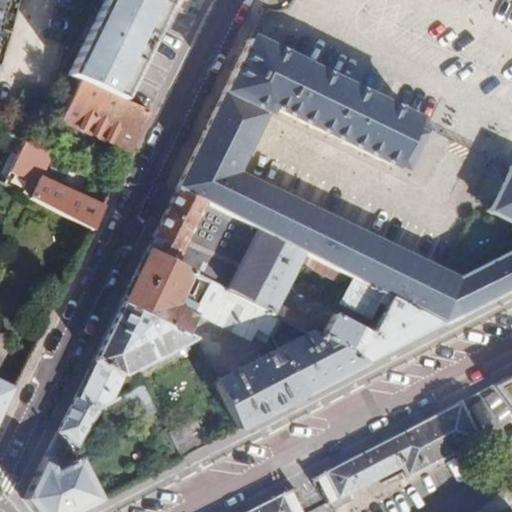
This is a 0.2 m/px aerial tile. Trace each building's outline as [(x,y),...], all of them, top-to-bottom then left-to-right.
[(0,0),(0,56),(10,26),(13,10),(15,0),(0,0)] [(107,0),(71,79),(81,84),(121,104),(170,0),(107,0)] [(269,110),(396,172),(419,125),(250,42),(177,190),(276,241),(306,257),(326,267),(442,327),(511,290),(511,170),(508,169),(486,217),(511,229),(511,254),(454,285),(236,177),(269,110)] [(130,155),(148,117),(121,104),(81,84),(64,124),(130,155)] [(50,158),(22,143),(7,176),(27,186),(23,195),(92,232),(104,207),(42,177),(50,158)] [(177,190),(147,253),(189,274),(209,285),(245,304),(276,241),(177,190)] [(276,241),(245,304),(274,318),(306,257),(276,241)] [(147,253),(121,305),(184,336),(195,313),(199,307),(186,300),(180,312),(172,307),(189,274),(147,253)] [(295,329),(310,337),(321,343),(349,357),(367,366),(368,366),(404,347),(442,327),(326,267),(314,293),(343,308),(351,294),(359,298),(345,325),(307,306),(295,329)] [(258,332),(273,339),(283,323),(274,318),(245,304),(209,285),(199,307),(195,313),(253,342),(258,332)] [(76,398),(100,409),(101,407),(113,402),(124,377),(194,341),(184,336),(121,305),(76,398)] [(280,352),(304,399),(330,385),(367,366),(349,357),(321,343),(310,337),(280,352)] [(280,352),(216,384),(241,431),(249,427),(304,399),(280,352)] [(511,376),(491,387),(511,413),(511,376)] [(0,420),(15,389),(0,382),(0,420)] [(146,384),(117,400),(126,416),(155,401),(146,384)] [(71,440),(100,409),(76,398),(58,434),(71,440)] [(483,441),(461,403),(323,473),(338,500),(403,467),(409,478),(483,441)] [(171,435),(184,460),(210,447),(196,422),(171,435)] [(153,441),(167,469),(184,460),(171,435),(170,432),(153,441)] [(59,473),(46,459),(26,500),(35,511),(84,511),(102,503),(80,463),(59,473)] [(323,473),(316,477),(330,504),(338,500),(323,473)] [(301,511),(290,489),(281,494),(290,511),(301,511)] [(245,511),(290,511),(281,494),(245,511)]
